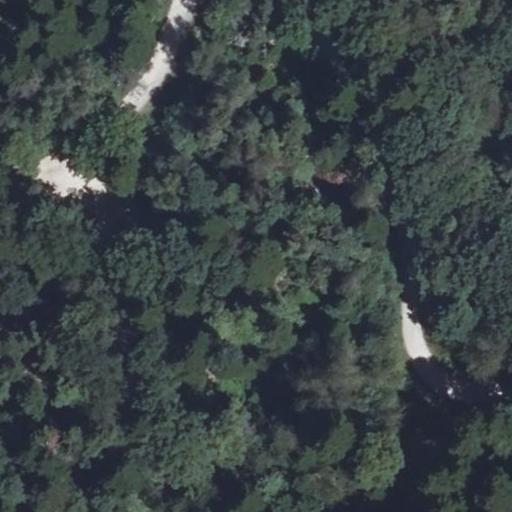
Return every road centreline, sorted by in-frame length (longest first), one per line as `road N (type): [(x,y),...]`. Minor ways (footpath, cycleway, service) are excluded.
road 1 (track): [(511,366),(472,375),(424,339),(365,108),(316,5),(306,0)]
road 2 (track): [(177,0),(140,83),(105,124),(0,210)]
